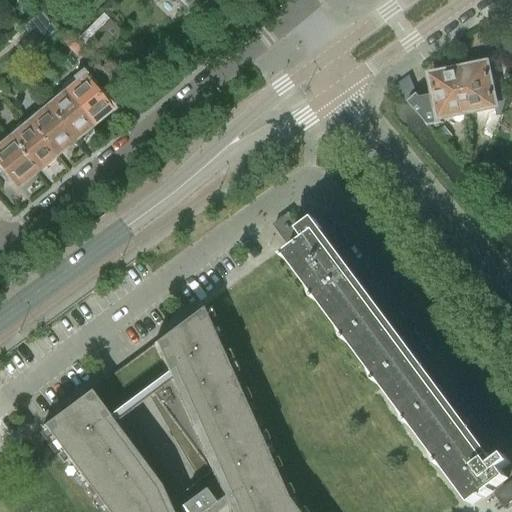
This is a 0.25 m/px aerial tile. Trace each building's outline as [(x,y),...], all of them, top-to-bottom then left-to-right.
[(176,0),(186,9),(194,0),(176,0)] [(92,22),(76,39),(93,56),(99,50),(120,30),(102,12),(92,22)] [(46,22),(26,38),(35,48),(54,32),(46,22)] [(77,83),(66,93),(92,124),(110,108),(103,101),(108,96),(102,89),(112,80),(93,61),(73,78),(77,83)] [(473,63),(456,66),(466,112),(493,107),(490,92),(485,64),(474,66),(473,63)] [(407,103),(427,126),(439,123),(438,118),(466,112),(456,66),(440,69),(440,74),(429,76),(433,96),(420,99),(417,95),(407,103)] [(92,124),(66,93),(61,87),(50,96),(55,102),(46,109),(71,140),(79,134),(84,135),(91,129),(90,125),(92,124)] [(510,88),(490,92),(493,107),(495,116),(500,115),(510,88)] [(71,140),(46,109),(28,124),(53,155),(61,149),(65,150),(72,144),(71,140)] [(53,155),(28,124),(10,139),(35,170),(42,164),(46,166),(54,160),(53,155)] [(443,126),(436,132),(444,142),(451,135),(443,126)] [(35,170),(10,139),(5,133),(0,137),(0,165),(3,170),(0,172),(0,175),(5,181),(10,177),(16,185),(35,170)] [(288,244),(290,242),(303,233),(301,231),(288,213),(273,225),(288,244)] [(490,456),(322,231),(323,230),(315,220),(301,231),(303,233),(290,242),(295,248),(286,255),(283,257),(293,265),(311,289),(315,299),(323,306),(342,330),(345,341),(354,347),(373,372),(373,373),(376,382),(383,387),(385,388),(403,413),(407,423),(416,430),(434,454),(437,465),(446,471),(471,505),(482,497),(483,499),(494,492),(492,490),(494,488),(497,492),(494,494),(503,507),(511,500),(511,480),(504,486),(502,483),(508,478),(501,470),(511,463),(505,455),(496,462),(491,455),(490,456)] [(152,344),(88,392),(66,408),(58,414),(41,427),(43,429),(49,437),(52,442),(58,449),(60,452),(66,460),(69,465),(75,472),(77,476),(83,483),(86,488),(92,496),(94,499),(100,506),(103,511),(104,511),(219,511),(231,504),(234,511),(294,511),(291,508),(285,500),(284,499),(284,497),(279,488),(277,483),(273,474),(272,470),(267,461),(265,456),(261,447),(260,444),(255,434),(253,429),(249,420),(248,417),(243,407),(241,402),(237,393),(236,390),(231,380),(229,375),(225,366),(224,363),(219,353),(217,348),(213,339),(212,336),(207,326),(205,321),(201,312),(199,309),(182,322),(181,322),(175,327),(152,344)]
